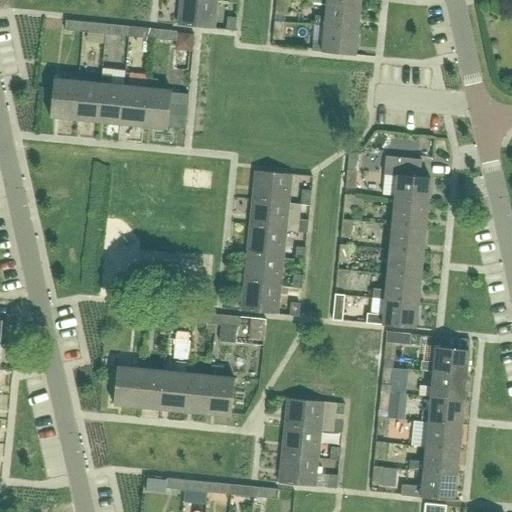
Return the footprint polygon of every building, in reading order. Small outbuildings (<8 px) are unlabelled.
[(179,0),(177,25),(215,29),(218,0),(215,0),(179,0)] [(277,0),(276,14),(286,15),(287,0),(277,0)] [(315,25),(325,26),(325,27),(358,30),(361,5),(327,2),(326,16),(317,15),(315,25)] [(227,17),(226,30),(235,30),(236,18),(227,17)] [(65,30),(83,32),(84,22),(65,21),(65,30)] [(275,21),(273,39),(283,40),(285,22),(275,21)] [(106,34),(107,25),(89,23),(88,33),(106,34)] [(313,40),(312,23),(289,25),(290,42),(313,40)] [(129,37),(130,27),(112,25),(111,35),(129,37)] [(152,39),(153,29),(135,27),(134,37),(152,39)] [(313,50),(322,52),(355,56),(358,30),(325,27),(323,42),(315,41),(313,50)] [(176,32),(158,30),(157,40),(175,41),(176,32)] [(101,75),(100,83),(97,122),(120,124),(124,86),(111,84),(112,76),(101,75)] [(146,88),(147,88),(143,127),(167,129),(167,127),(185,128),(189,95),(171,93),(171,90),(156,89),(157,79),(147,78),(146,88)] [(53,79),(49,117),(73,120),(77,81),(53,79)] [(77,81),(73,120),(97,122),(100,83),(77,81)] [(120,124),(143,127),(147,88),(146,88),(124,86),(120,124)] [(421,160),(386,156),(384,174),(397,175),(394,200),(428,203),(431,177),(420,176),(421,160)] [(348,170),(347,187),(356,188),(358,171),(348,170)] [(292,174),(256,171),(253,199),(289,203),(292,174)] [(302,190),(301,204),(310,205),(311,191),(302,190)] [(346,195),(344,212),(354,213),(356,196),(346,195)] [(286,230),(289,203),(253,199),(250,227),(286,230)] [(426,228),(428,203),(394,200),(392,225),(426,228)] [(299,219),(298,233),(307,234),(309,220),(299,219)] [(343,219),(342,237),(351,238),(353,220),(343,219)] [(390,250),(424,253),(426,228),(392,225),(390,250)] [(248,254),(283,258),(286,230),(250,227),(248,254)] [(339,262),(349,263),(350,245),(341,244),(339,262)] [(305,260),(306,248),(297,247),(295,260),(305,260)] [(387,274),(421,278),(424,253),(390,250),(387,274)] [(245,282),(280,285),(283,258),(248,254),(245,282)] [(338,269),(336,287),(346,288),(348,270),(338,269)] [(387,274),(386,290),(373,289),(373,298),(385,299),(419,303),(421,278),(387,274)] [(294,275),(293,288),(302,288),(303,276),(294,275)] [(242,310),(278,314),(280,285),(245,282),(242,310)] [(336,294),(334,312),(343,313),(345,295),(336,294)] [(416,328),(419,303),(385,299),(383,315),(372,314),(371,323),(416,328)] [(299,316),(300,303),(291,303),(290,315),(299,316)] [(146,318),(147,308),(129,306),(128,316),(146,318)] [(170,310),(152,308),(151,318),(169,320),(170,310)] [(193,312),(175,311),(174,320),(192,322),(193,312)] [(216,315),(198,313),(197,323),(215,325),(216,315)] [(239,327),(240,317),(221,315),(219,341),(235,343),(236,327),(239,327)] [(248,344),(261,345),(263,346),(266,320),(251,319),(248,344)] [(175,340),(173,358),(188,360),(190,341),(175,340)] [(385,360),(394,361),(396,344),(386,343),(385,360)] [(436,347),(434,362),(421,361),(420,371),(433,373),(467,376),(469,350),(436,347)] [(220,365),(211,364),(210,375),(206,414),(230,417),(234,378),(219,376),(220,365)] [(117,366),(113,405),(137,407),(141,369),(117,366)] [(382,385),(392,386),(394,369),(384,368),(382,385)] [(141,369),(137,407),(160,410),(164,371),(141,369)] [(164,371),(160,410),(183,412),(187,373),(164,371)] [(183,412),(206,414),(210,375),(187,373),(183,412)] [(464,401),(467,376),(433,373),(431,397),(464,401)] [(381,393),(380,410),(389,411),(391,393),(381,393)] [(428,422),(462,425),(464,401),(431,397),(428,422)] [(324,402),(288,399),(285,427),(322,431),(324,402)] [(408,441),(421,440),(419,414),(388,417),(392,460),(410,458),(408,441)] [(379,418),(377,435),(387,436),(389,419),(379,418)] [(342,434),(343,420),(335,420),(333,433),(342,434)] [(426,447),(459,450),(462,425),(428,422),(426,447)] [(282,455),(319,458),(322,431),(285,427),(282,455)] [(377,442),(375,460),(385,461),(386,443),(377,442)] [(426,447),(425,462),(410,460),(409,470),(424,472),(457,475),(459,450),(426,447)] [(332,448),(331,460),(340,461),(341,448),(332,448)] [(279,483),(316,487),(319,458),(282,455),(279,483)] [(374,467),(372,484),(382,485),(384,468),(374,467)] [(424,472),(422,487),(401,485),(400,495),(454,501),(457,475),(424,472)] [(337,489),(339,476),(330,475),(328,488),(337,489)] [(166,488),(184,490),(185,480),(167,479),(166,488)] [(190,481),(189,491),(207,492),(208,483),(190,481)] [(213,483),(212,493),(230,495),(231,485),(213,483)] [(254,487),(252,487),(236,485),(235,495),(253,497),(254,487)] [(278,489),(259,488),(258,497),(277,499),(278,489)]
